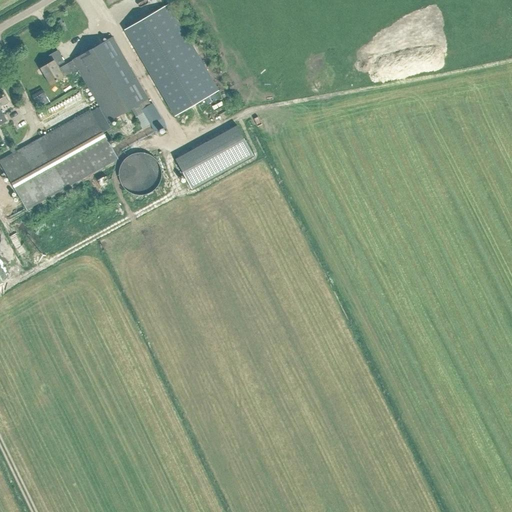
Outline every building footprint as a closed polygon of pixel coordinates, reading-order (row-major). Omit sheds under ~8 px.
[(166,5),(125,29),(176,116),(217,92),(166,5)] [(90,112),(0,162),(25,207),(116,157),(98,125),(107,121),(108,122),(130,108),(142,128),(150,124),(154,132),(164,126),(152,104),(150,105),(147,99),(148,98),(112,37),(58,68),(57,66),(64,62),(57,51),(48,56),(51,61),(40,68),(49,85),(70,73),(71,75),(78,71),(103,114),(95,119),(90,112)] [(215,93),(204,99),(207,104),(218,98),(215,93)] [(47,97),(35,103),(38,108),(49,102),(47,97)] [(28,110),(18,112),(20,122),(30,120),(28,110)] [(116,128),(126,130),(127,122),(117,120),(116,128)] [(239,126),(176,159),(192,188),(255,155),(239,126)] [(119,168),(118,174),(119,179),(121,184),(124,189),(129,192),(134,194),(139,195),(145,194),(150,192),(154,189),(158,184),(160,179),(161,174),(160,168),(158,163),(154,159),(150,155),(145,153),(139,152),(134,153),(129,155),(124,159),(121,163),(119,168)]
